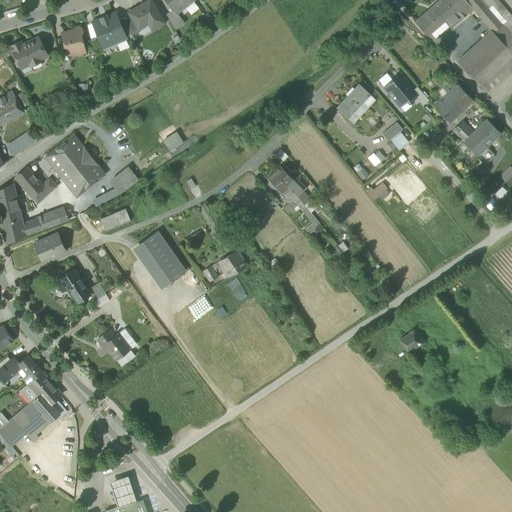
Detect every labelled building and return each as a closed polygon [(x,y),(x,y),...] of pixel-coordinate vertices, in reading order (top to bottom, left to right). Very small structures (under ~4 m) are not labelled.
[(149,21),(154,29),(165,23),(150,0),(149,0),(129,12),(131,16),(138,28),(139,27),(149,21)] [(166,0),(173,8),(177,13),(193,0),(166,0)] [(440,0),(415,22),(427,35),(444,21),(450,29),(461,20),(445,0),(440,0)] [(493,33),(503,24),(481,0),(445,0),(461,20),(473,9),(493,33)] [(511,16),(497,0),(481,0),(503,24),(507,29),(511,25),(511,16)] [(166,14),(176,30),(185,23),(177,13),(173,8),(172,9),(173,9),(166,14)] [(103,41),(110,44),(111,43),(116,41),(117,43),(127,39),(126,37),(125,37),(118,20),(119,20),(116,13),(93,23),(98,36),(101,34),(103,40),(103,41)] [(131,16),(125,19),(131,34),(132,36),(141,31),(139,27),(138,28),(131,16)] [(126,37),(131,34),(125,19),(125,17),(119,20),(118,20),(125,37),(126,37)] [(508,48),(511,44),(511,34),(507,29),(503,24),(493,33),(508,48)] [(65,46),(67,55),(68,55),(77,52),(76,49),(84,46),(81,35),(83,32),(82,28),(79,26),(75,27),(73,30),(62,33),(65,46)] [(474,79),(508,48),(493,33),(460,64),(474,79)] [(17,67),(21,68),(30,64),(31,66),(41,61),(40,59),(47,55),(38,37),(22,45),(20,42),(2,50),(5,57),(14,52),(17,58),(16,58),(15,63),(17,67)] [(511,69),(511,44),(508,48),(474,79),(487,93),(511,69)] [(58,48),(62,62),(69,60),(68,55),(67,55),(65,46),(58,48)] [(392,80),(384,87),(400,106),(407,100),(409,103),(416,97),(412,92),(401,78),(395,83),(392,80)] [(336,107),(348,119),(371,95),(359,83),(336,107)] [(447,93),(464,111),(474,101),(458,83),(447,93)] [(429,101),(418,87),(412,92),(416,97),(423,106),(429,101)] [(0,97),(0,104),(15,96),(12,91),(0,97)] [(434,105),(451,123),(464,111),(447,93),(434,105)] [(377,100),(371,95),(348,119),(354,124),(377,100)] [(0,124),(23,111),(15,96),(0,104),(0,124)] [(465,142),(478,155),(500,133),(487,120),(474,133),(465,142)] [(454,131),(465,142),(474,133),(463,122),(454,131)] [(388,141),(390,140),(400,132),(403,130),(397,123),(383,134),(388,141)] [(31,130),(6,146),(13,156),(37,140),(31,130)] [(184,143),(176,132),(163,140),(165,144),(170,152),(184,143)] [(408,142),(400,132),(390,140),(398,150),(408,142)] [(46,156),(56,169),(83,147),(73,135),(46,156)] [(275,151),(284,162),(289,158),(280,146),(275,151)] [(75,191),(78,194),(104,174),(83,147),(56,169),(72,190),(75,191)] [(488,160),(494,155),(487,148),(482,153),(488,160)] [(367,159),(375,169),(381,164),(373,154),(367,159)] [(359,163),(354,167),(363,179),(368,175),(359,163)] [(274,173),(288,187),(293,183),(295,181),(280,166),(274,173)] [(110,182),(119,194),(138,179),(129,167),(110,182)] [(500,177),(505,182),(511,174),(511,168),(511,167),(500,177)] [(34,199),(37,200),(55,186),(50,179),(42,186),(27,168),(16,177),(34,199)] [(282,193),(284,192),(288,187),(274,173),(268,179),(282,193)] [(298,178),(295,181),(293,183),(303,193),(308,188),(298,178)] [(368,192),(374,199),(388,188),(382,181),(368,192)] [(303,193),(293,183),(288,187),(300,200),(304,205),(310,200),(303,193)] [(0,190),(0,214),(6,243),(24,235),(23,225),(13,184),(0,190)] [(300,200),(288,187),(284,192),(297,205),(300,208),(304,205),(300,200)] [(282,193),(289,204),(293,208),(297,205),(284,192),(282,193)] [(311,199),(310,200),(304,205),(311,213),(318,207),(311,199)] [(288,212),(293,208),(289,204),(284,208),(288,212)] [(64,208),(56,211),(60,222),(68,219),(64,208)] [(101,219),(106,231),(131,220),(126,208),(101,219)] [(23,225),(24,235),(60,222),(56,211),(37,217),(38,220),(23,225)] [(138,246),(166,285),(186,271),(158,232),(138,246)] [(35,243),(43,261),(66,250),(59,233),(35,243)] [(235,241),(238,245),(248,238),(246,234),(235,241)] [(161,288),(166,285),(138,246),(133,249),(161,288)] [(219,263),(229,278),(236,273),(248,266),(239,251),(219,263)] [(201,272),(209,284),(216,279),(209,267),(201,272)] [(72,296),(77,303),(90,296),(90,295),(87,290),(74,269),(61,278),(57,281),(63,291),(68,287),(73,295),(72,296)] [(90,296),(94,302),(105,294),(98,283),(87,290),(90,295),(90,296)] [(0,349),(13,341),(3,326),(0,327),(0,349)] [(116,359),(130,349),(130,348),(118,333),(114,336),(109,330),(97,339),(102,346),(104,345),(116,359)] [(400,340),(409,353),(424,343),(414,330),(400,340)] [(133,353),(130,349),(116,359),(119,364),(122,364),(133,356),(133,353)] [(0,360),(0,370),(12,360),(8,355),(0,360)] [(28,355),(19,363),(22,367),(28,374),(23,378),(29,384),(42,372),(28,355)] [(0,377),(4,382),(22,367),(19,363),(14,358),(12,360),(0,370),(0,377)] [(28,385),(39,397),(48,406),(50,404),(56,399),(62,394),(42,372),(29,384),(28,384),(28,385)] [(21,390),(32,403),(39,397),(28,385),(21,390)] [(53,406),(50,404),(48,406),(39,397),(32,403),(14,418),(25,432),(33,441),(37,437),(34,433),(49,421),(50,421),(59,413),(53,406)] [(0,413),(0,430),(9,423),(0,413)] [(14,418),(9,423),(0,430),(0,432),(10,444),(25,432),(14,418)] [(110,482),(118,507),(136,501),(128,476),(110,482)] [(105,511),(145,511),(142,501),(135,504),(134,502),(132,495),(116,500),(119,507),(118,507),(105,511)]
